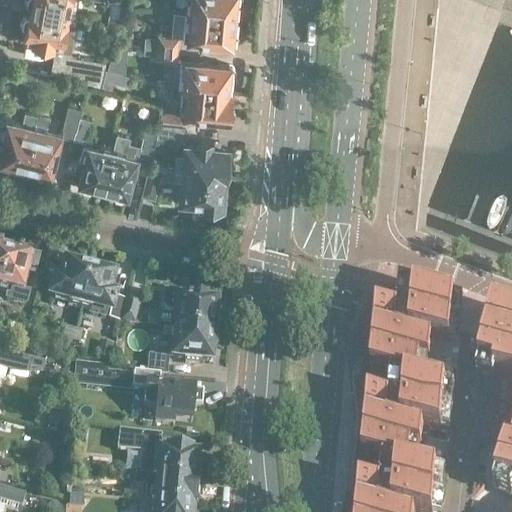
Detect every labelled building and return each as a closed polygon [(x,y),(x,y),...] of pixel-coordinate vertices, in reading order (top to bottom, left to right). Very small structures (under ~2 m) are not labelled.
[(27,0),(27,2),(30,6),(28,13),(67,21),(78,23),(80,13),(69,11),(70,0),(27,0)] [(186,0),(185,11),(233,15),(234,1),(238,0),(186,0)] [(172,11),(170,35),(178,36),(184,36),(183,38),(231,42),(234,41),(237,38),(237,35),(235,32),(232,30),(233,15),(185,11),(185,12),(172,11)] [(24,20),(23,24),(26,27),(23,40),(31,41),(30,44),(54,48),(54,45),(62,47),(57,73),(99,85),(105,61),(68,54),(71,39),(63,38),(67,21),(28,13),(28,17),(24,20)] [(119,18),(107,15),(105,29),(116,31),(119,18)] [(144,37),(143,45),(177,48),(178,36),(170,35),(157,34),(156,38),(144,37)] [(177,48),(143,45),(142,54),(154,55),(154,59),(176,61),(177,48)] [(180,70),(179,86),(182,86),(185,86),(226,90),(227,76),(231,75),(234,72),(234,68),(232,65),(229,64),(182,59),(180,70)] [(14,64),(11,77),(34,82),(37,70),(37,69),(14,64)] [(37,70),(34,82),(44,84),(49,73),(37,70)] [(102,74),(100,85),(111,87),(112,81),(109,76),(102,74)] [(162,110),(159,122),(182,124),(183,113),(227,117),(231,117),(234,114),(234,110),(232,107),(228,105),(230,90),(226,90),(185,86),(182,86),(180,102),(179,111),(162,110)] [(63,129),(61,134),(73,137),(79,115),(81,108),(67,104),(61,128),(63,129)] [(24,111),(21,122),(8,119),(0,153),(0,160),(24,166),(36,114),(24,111)] [(35,118),(24,166),(49,172),(49,171),(54,168),(56,162),(53,157),(54,149),(59,147),(61,140),(58,136),(59,131),(46,128),(49,117),(36,114),(35,118)] [(79,115),(73,137),(85,140),(91,119),(79,115)] [(158,129),(155,138),(181,140),(182,124),(159,122),(158,129)] [(112,146),(102,185),(111,188),(113,193),(121,194),(125,191),(126,192),(130,174),(135,176),(139,158),(136,157),(137,154),(150,157),(155,138),(158,129),(144,126),(139,144),(127,141),(129,135),(115,132),(112,146)] [(173,170),(224,175),(225,175),(226,172),(229,170),(229,163),(227,160),(228,147),(219,146),(219,140),(194,138),(194,143),(186,142),(184,155),(175,154),(173,170)] [(82,162),(78,179),(79,179),(81,184),(88,186),(92,183),(102,185),(112,146),(96,142),(95,147),(83,143),(78,161),(82,162)] [(221,206),(224,175),(173,170),(148,167),(141,194),(154,197),(158,179),(173,180),(173,179),(182,180),(180,199),(200,201),(200,204),(221,206)] [(0,286),(10,247),(0,244),(0,286)] [(10,247),(0,286),(0,291),(6,293),(4,301),(25,306),(28,293),(23,292),(28,272),(34,274),(38,257),(22,253),(23,250),(10,247)] [(55,281),(50,297),(69,302),(68,306),(79,309),(89,270),(80,267),(79,264),(71,262),(69,264),(65,263),(60,282),(55,281)] [(89,270),(79,309),(90,312),(90,315),(104,319),(106,312),(111,313),(115,296),(109,295),(114,276),(112,276),(111,272),(103,269),(100,272),(89,270)] [(377,300),(356,511),(511,511),(511,313),(494,309),(488,330),(452,321),(452,319),(455,298),(400,283),(398,305),(377,300)] [(164,292),(162,311),(176,312),(175,330),(214,334),(214,331),(219,329),(219,320),(215,316),(217,304),(205,303),(205,300),(189,298),(189,301),(178,300),(179,293),(167,292),(164,292)] [(126,297),(119,324),(133,326),(140,300),(126,297)] [(73,330),(65,328),(62,341),(71,343),(73,330)] [(73,330),(71,343),(79,345),(82,332),(73,330)] [(175,330),(172,360),(184,361),(183,364),(199,366),(199,362),(211,363),(212,350),(217,348),(218,338),(214,335),(214,334),(175,330)] [(0,335),(0,348),(5,350),(8,337),(0,335)] [(0,380),(2,372),(9,373),(9,375),(11,375),(22,377),(31,377),(37,377),(41,377),(44,365),(0,353),(0,380)] [(146,375),(161,376),(166,377),(168,359),(148,357),(146,375)] [(107,368),(74,365),(72,387),(131,392),(131,390),(145,392),(144,407),(156,408),(154,424),(173,426),(174,421),(192,423),(194,408),(201,409),(203,393),(160,388),(161,376),(146,375),(132,374),(132,375),(107,372),(107,368)] [(64,419),(65,411),(48,408),(46,416),(64,419)] [(118,432),(116,452),(143,453),(141,477),(195,482),(197,455),(190,455),(190,452),(166,450),(166,452),(159,452),(161,437),(118,432)] [(197,482),(195,482),(141,477),(140,486),(153,486),(152,503),(144,502),(144,503),(193,508),(195,508),(197,482)] [(0,488),(0,501),(17,507),(22,508),(22,507),(25,496),(0,488)] [(52,503),(45,508),(45,511),(44,511),(61,511),(62,511),(56,504),(52,503)] [(192,511),(193,508),(144,503),(143,511),(192,511)]
